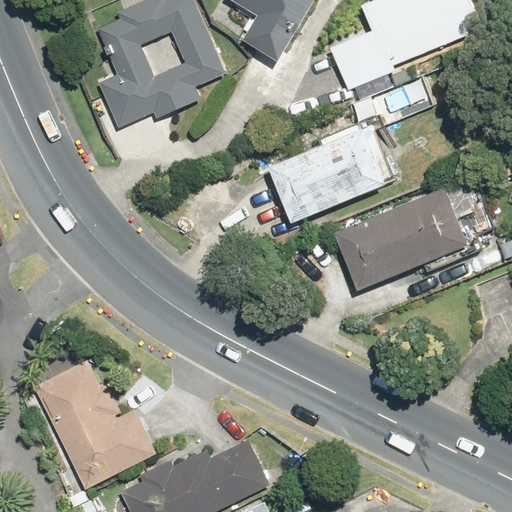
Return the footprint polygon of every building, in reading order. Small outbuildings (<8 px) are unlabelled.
[(195,0),(157,0),(105,22),(126,74),(98,86),(116,131),(153,116),(156,122),(205,102),(200,89),(227,78),(195,0)] [(282,61),(315,0),(230,0),(228,4),(256,20),(245,41),(282,61)] [(375,36),(337,52),(352,87),(485,32),(471,0),(378,0),(380,4),(365,10),(375,36)] [(366,127),(271,167),(297,227),(391,187),(366,127)] [(451,194),(338,241),(359,291),(472,245),(451,194)] [(511,236),(498,242),(505,260),(511,256),(511,236)] [(92,362),(39,388),(90,493),(162,458),(139,411),(121,420),(120,418),(126,415),(110,383),(104,386),(92,362)] [(223,511),(275,487),(253,442),(215,460),(211,452),(180,468),(178,464),(146,479),(148,483),(125,494),(133,511),(223,511)]
